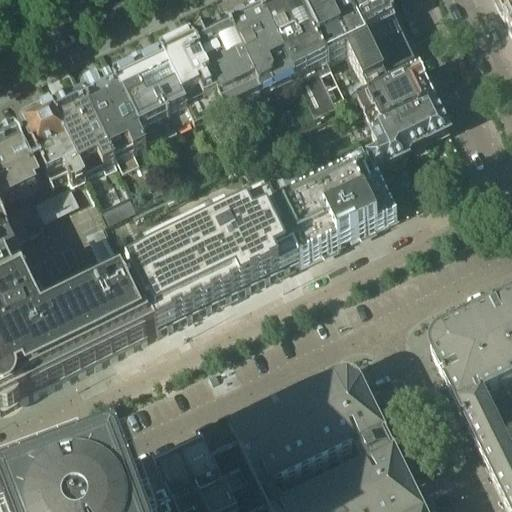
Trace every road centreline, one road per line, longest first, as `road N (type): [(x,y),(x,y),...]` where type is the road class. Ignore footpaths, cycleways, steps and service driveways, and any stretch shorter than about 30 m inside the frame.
road 1 (residential): [(511,204),(0,451)]
road 2 (residential): [(0,511),(378,327)]
road 3 (residential): [(410,0),(511,204)]
road 4 (residential): [(469,511),(378,327)]
road 5 (residential): [(378,327),(511,265)]
road 6 (residential): [(0,55),(113,0)]
